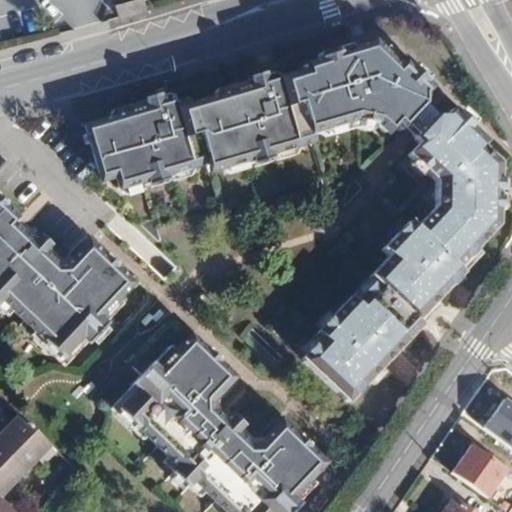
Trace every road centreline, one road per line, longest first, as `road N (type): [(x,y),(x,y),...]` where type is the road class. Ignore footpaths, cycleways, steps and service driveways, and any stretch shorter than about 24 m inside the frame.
road 1 (tertiary): [(364,511),(491,327)]
road 2 (primary): [(0,89),(182,39)]
road 3 (primary): [(182,39),(343,0)]
